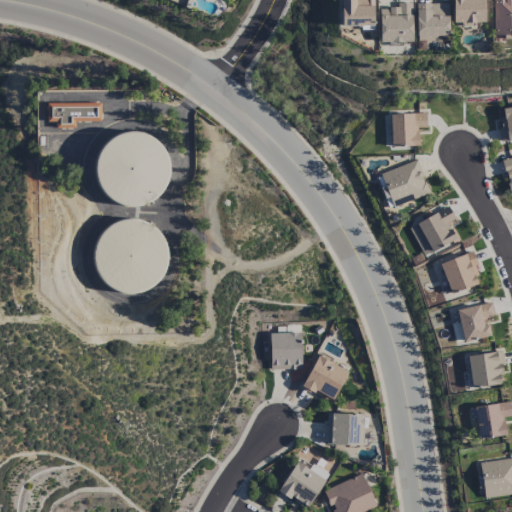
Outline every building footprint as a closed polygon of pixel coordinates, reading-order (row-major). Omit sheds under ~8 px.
[(373,0),(340,0),(341,27),(374,26),(373,0)] [(484,0),(451,0),(452,25),(484,25),(484,0)] [(511,0),(492,0),(493,36),(511,35),(511,0)] [(379,9),(379,45),(400,45),(400,43),(411,43),(411,3),(396,4),(396,9),(379,9)] [(415,4),(416,41),(435,41),(435,37),(448,36),(448,4),(415,4)] [(100,103),(46,104),(46,123),(55,122),(55,129),(74,129),(74,122),(100,122),(100,103)] [(425,128),(425,113),(389,115),(390,147),(418,146),(417,128),(425,128)] [(165,142),(141,135),(103,136),(95,162),(96,197),(128,205),(157,205),(166,173),(165,142)] [(376,175),(388,208),(428,194),(416,161),(376,175)] [(408,227),(422,256),(455,240),(447,223),(454,220),(448,208),(408,227)] [(161,223),(95,225),(96,292),(162,290),(161,223)] [(439,262),(448,293),(480,284),(471,253),(439,262)] [(456,310),(462,342),(490,337),(486,319),(494,317),(491,303),(456,310)] [(268,334),(269,370),(300,370),(299,333),(268,334)] [(467,356),(470,388),(503,384),(500,353),(467,356)] [(332,403),(346,370),(315,357),(301,390),(332,403)] [(477,440),(504,436),(502,417),(510,416),(509,403),(473,407),(477,440)] [(362,446),(363,415),(326,414),(325,445),(362,446)] [(277,492),(288,500),(289,498),(307,509),(328,475),(311,464),(309,467),(297,459),(277,492)] [(483,499),(511,495),(511,459),(479,463),(483,499)] [(368,511),(375,510),(363,475),(322,489),(328,507),(331,506),(332,511),(368,511)]
